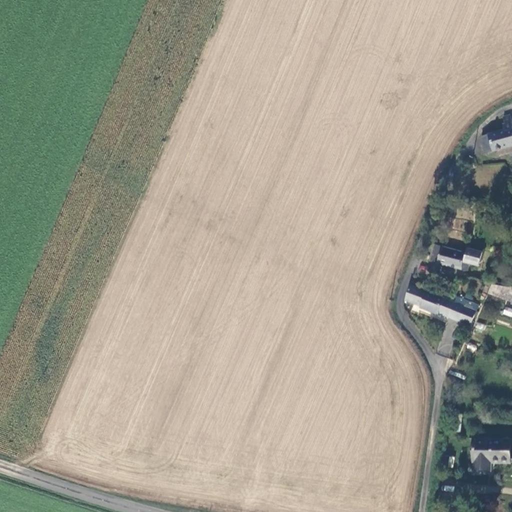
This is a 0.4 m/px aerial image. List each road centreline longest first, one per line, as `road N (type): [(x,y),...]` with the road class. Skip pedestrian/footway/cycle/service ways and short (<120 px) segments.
road 1 (unclassified): [(422,511),(437,386),(402,319),(399,295),(465,141),(511,103)]
road 2 (secondary): [(143,511),(0,465)]
